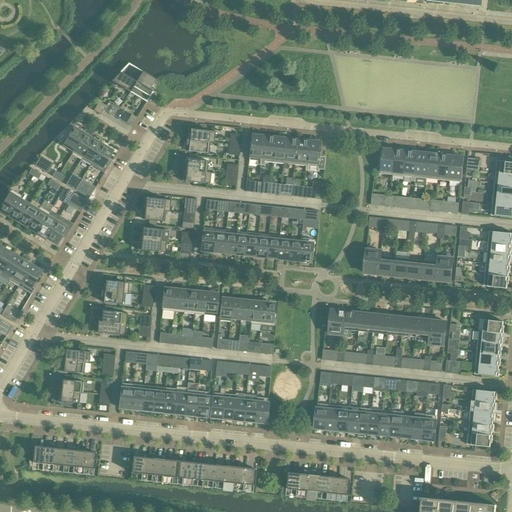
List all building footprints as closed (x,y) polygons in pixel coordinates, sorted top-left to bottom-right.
[(142,71),(128,63),(111,81),(129,92),(136,81),(142,71)] [(129,92),(146,102),(153,91),(136,81),(129,92)] [(99,101),(93,110),(100,115),(103,110),(104,110),(106,106),(99,101)] [(137,117),(131,114),(126,123),(132,126),(137,117)] [(61,143),(73,151),(83,134),(73,128),(68,137),(67,136),(61,143)] [(187,129),(186,140),(214,143),(215,132),(187,129)] [(73,151),(71,154),(81,160),(83,156),(93,140),(83,134),(73,151)] [(256,165),(260,166),(263,137),(251,135),(248,160),(256,161),(256,165)] [(274,138),(263,137),(260,166),(264,166),(264,162),(272,163),(274,138)] [(285,139),(274,138),(272,163),(283,164),(285,139)] [(283,164),(294,165),(297,140),(285,139),(283,164)] [(91,162),(92,163),(102,145),(93,140),(83,156),(92,162),(91,162)] [(186,140),(185,145),(189,145),(188,151),(209,153),(210,143),(214,143),(186,140)] [(308,141),(297,140),(294,165),(305,166),(305,170),(308,141)] [(308,141),(305,170),(309,171),(309,167),(317,167),(319,155),(320,155),(320,151),(319,151),(320,143),(308,141)] [(102,145),(92,163),(105,171),(109,165),(105,163),(112,152),(102,145)] [(392,175),(395,150),(383,149),(382,158),(381,157),(381,162),(382,162),(381,174),(392,175)] [(406,152),(395,150),(392,175),(404,176),(406,152)] [(406,152),(404,176),(411,177),(411,181),(415,182),(418,153),(406,152)] [(418,153),(415,182),(416,178),(426,179),(429,154),(418,153)] [(438,180),(440,155),(429,154),(426,179),(438,180)] [(452,156),(440,155),(438,180),(449,181),(452,156)] [(463,158),(452,156),(449,181),(461,182),(463,158)] [(466,170),(473,170),(475,159),(468,158),(466,170)] [(183,165),(183,170),(211,173),(211,172),(207,172),(208,161),(187,159),(186,165),(183,165)] [(511,162),(510,162),(501,161),(497,160),(495,172),(511,173),(511,162)] [(36,171),(31,168),(28,173),(33,176),(36,171)] [(55,170),(52,176),(56,179),(60,173),(55,170)] [(210,184),(211,173),(183,170),(182,181),(210,184)] [(494,183),(511,184),(511,173),(495,172),(495,173),(499,173),(498,183),(494,182),(494,183)] [(60,173),(56,179),(61,181),(64,176),(60,173)] [(51,188),(55,182),(50,179),(47,185),(51,188)] [(82,179),(78,184),(75,190),(89,198),(95,187),(82,179)] [(75,190),(78,184),(73,181),(70,187),(75,190)] [(55,182),(51,188),(56,191),(59,185),(55,182)] [(511,184),(494,183),(493,194),(511,195),(511,184)] [(0,210),(9,216),(19,200),(21,196),(11,190),(4,202),(3,201),(0,204),(0,210)] [(68,202),(73,194),(68,190),(65,196),(70,199),(68,202)] [(81,210),(87,201),(73,194),(68,202),(81,210)] [(511,195),(493,194),(492,204),(511,206),(511,195)] [(141,208),(169,211),(170,204),(185,205),(185,198),(171,197),(170,200),(142,197),(141,208)] [(28,205),(19,200),(9,216),(19,221),(28,205)] [(186,213),(194,214),(195,205),(187,204),(186,213)] [(511,206),(492,204),(491,215),(511,217),(511,206)] [(37,210),(28,205),(19,221),(28,227),(40,207),(39,207),(37,210)] [(40,207),(28,227),(37,232),(49,213),(40,207)] [(169,211),(141,208),(141,213),(144,214),(143,219),(164,222),(165,211),(169,211)] [(50,210),(49,213),(37,232),(46,238),(60,216),(50,210)] [(60,216),(46,238),(57,244),(64,232),(67,235),(73,224),(60,216)] [(139,233),(138,238),(166,241),(162,240),(163,230),(143,228),(142,233),(139,233)] [(203,228),(202,232),(201,250),(212,251),(215,230),(203,228)] [(223,252),(225,231),(215,230),(212,251),(223,252)] [(234,254),(236,232),(235,236),(225,235),(226,231),(225,231),(223,252),(234,254)] [(511,233),(489,231),(488,242),(511,244),(511,241),(511,233)] [(234,254),(245,255),(247,233),(236,232),(234,254)] [(245,255),(255,256),(258,234),(257,234),(257,238),(247,237),(247,233),(245,255)] [(255,256),(266,257),(268,235),(258,234),(255,256)] [(268,235),(266,257),(277,258),(279,241),(279,237),(268,235)] [(165,252),(166,241),(138,238),(137,249),(165,252)] [(288,259),(298,260),(301,239),(300,239),(300,243),(289,242),(288,259)] [(301,239),(298,260),(310,262),(311,252),(313,253),(314,240),(301,239)] [(277,258),(288,259),(289,242),(279,241),(277,258)] [(511,251),(511,244),(488,242),(487,253),(511,255),(511,252),(511,251)] [(183,243),(182,253),(190,254),(191,244),(183,243)] [(12,255),(3,249),(0,253),(0,275),(3,270),(12,255)] [(364,273),(379,274),(381,256),(381,252),(381,251),(366,249),(364,273)] [(511,263),(511,255),(487,253),(486,264),(511,266),(509,266),(510,262),(511,263)] [(309,262),(202,254),(201,262),(308,271),(309,262)] [(12,276),(21,260),(12,255),(3,270),(0,275),(8,280),(11,275),(12,276)] [(395,257),(381,256),(379,274),(393,276),(395,257)] [(409,259),(395,257),(393,276),(407,277),(409,259)] [(438,262),(437,262),(435,280),(451,282),(453,258),(438,257),(438,258),(438,262)] [(423,260),(409,259),(407,277),(421,279),(423,260)] [(12,276),(11,275),(8,280),(18,286),(30,266),(21,260),(12,276)] [(437,262),(423,260),(421,279),(435,280),(437,262)] [(510,273),(511,266),(486,264),(485,274),(509,277),(510,277),(508,276),(509,273),(510,273)] [(40,271),(30,266),(18,286),(31,294),(38,284),(34,281),(40,271)] [(509,285),(509,277),(485,274),(484,286),(488,287),(497,288),(497,287),(507,289),(507,285),(509,285)] [(102,280),(101,291),(125,294),(125,293),(123,293),(124,282),(102,280)] [(162,311),(174,312),(176,290),(164,289),(162,311)] [(174,312),(184,313),(186,291),(176,290),(174,312)] [(125,294),(101,291),(100,296),(103,297),(103,303),(124,305),(125,294)] [(196,292),(186,291),(184,313),(194,314),(196,292)] [(206,293),(196,292),(194,314),(204,315),(206,293)] [(217,294),(206,293),(204,315),(215,316),(217,294)] [(140,307),(141,299),(128,299),(127,306),(140,307)] [(231,322),(231,318),(231,317),(232,300),(221,299),(219,320),(231,322)] [(243,301),(232,300),(231,317),(231,318),(241,318),(243,301)] [(253,302),(243,301),(241,318),(250,319),(251,319),(253,302)] [(263,303),(253,302),(251,319),(250,319),(250,323),(261,324),(263,303)] [(263,303),(261,324),(274,325),(275,313),(273,313),(274,304),(263,303)] [(1,315),(14,323),(20,312),(7,304),(1,315)] [(102,310),(101,316),(98,316),(98,321),(126,324),(127,313),(102,310)] [(344,330),(346,312),(331,310),(329,333),(344,335),(344,334),(344,330)] [(346,312),(344,330),(358,331),(360,313),(346,312)] [(358,331),(372,333),(374,315),(360,313),(358,331)] [(128,323),(138,323),(138,314),(128,314),(128,323)] [(374,315),(372,333),(386,334),(388,316),(374,315)] [(386,334),(400,336),(402,317),(388,316),(386,334)] [(400,336),(414,337),(416,319),(402,317),(400,336)] [(12,326),(0,318),(0,332),(6,336),(12,326)] [(416,319),(414,337),(429,339),(429,343),(429,344),(432,321),(416,319)] [(503,326),(504,322),(493,321),(493,320),(484,319),(483,331),(479,330),(479,331),(504,333),(504,326),(503,326)] [(125,335),(126,324),(98,321),(97,332),(125,335)] [(432,321),(429,344),(444,345),(446,322),(432,321)] [(504,334),(504,333),(479,331),(478,342),(502,344),(503,337),(502,337),(502,334),(504,334)] [(502,345),(502,344),(478,342),(477,352),(501,355),(502,348),(501,348),(501,344),(502,345)] [(89,363),(90,352),(62,349),(61,360),(89,363)] [(501,355),(477,352),(476,363),(500,366),(501,359),(500,358),(500,355),(501,355)] [(136,353),(135,361),(146,362),(147,354),(136,353)] [(89,363),(61,360),(60,365),(63,365),(63,371),(84,374),(85,363),(89,363)] [(457,368),(458,361),(447,360),(445,373),(452,374),(453,367),(457,368)] [(500,366),(476,363),(474,374),(499,377),(500,369),(499,369),(499,366),(500,366)] [(58,385),(58,390),(82,393),(83,382),(62,379),(61,385),(58,385)] [(122,383),(121,393),(119,408),(130,409),(133,384),(122,383)] [(428,392),(429,384),(418,383),(417,391),(428,392)] [(141,410),(143,390),(133,389),(133,384),(130,409),(141,410)] [(433,384),(429,384),(428,392),(438,393),(439,385),(433,384)] [(152,411),(163,412),(165,388),(154,386),(154,391),(152,411)] [(175,393),(176,393),(176,389),(165,388),(163,412),(173,414),(175,393)] [(220,388),(220,393),(213,393),(210,417),(221,419),(224,394),(225,389),(220,388)] [(473,389),(472,401),(496,403),(495,403),(495,400),(497,400),(497,392),(473,389)] [(82,393),(58,390),(56,401),(78,404),(80,393),(82,393)] [(141,410),(152,411),(154,391),(143,390),(141,410)] [(195,416),(197,391),(186,390),(186,394),(184,415),(195,416)] [(197,391),(195,416),(206,417),(208,402),(207,402),(208,392),(197,391)] [(173,414),(184,415),(186,394),(176,393),(175,393),(173,414)] [(232,420),(234,399),(235,395),(224,394),(221,419),(232,420)] [(256,401),(254,422),(265,423),(266,408),(267,398),(256,397),(255,401),(256,401)] [(232,420),(243,421),(245,400),(234,399),(232,420)] [(245,400),(243,421),(254,422),(256,401),(255,401),(245,400)] [(495,410),(496,403),(472,401),(470,411),(495,414),(494,414),(494,410),(495,410)] [(329,409),(329,405),(318,403),(318,404),(317,404),(316,414),(316,413),(315,428),(326,429),(328,409),(329,409)] [(358,433),(361,408),(350,407),(349,411),(350,411),(348,432),(358,433)] [(358,433),(369,434),(371,413),(372,413),(372,409),(361,408),(358,433)] [(337,431),(339,410),(329,409),(328,409),(326,429),(337,431)] [(369,434),(380,435),(382,414),(382,410),(372,409),(372,413),(371,413),(369,434)] [(337,431),(348,432),(350,411),(349,411),(339,410),(337,431)] [(380,435),(391,436),(393,411),(389,411),(388,415),(382,414),(380,435)] [(391,436),(401,437),(403,417),(404,412),(393,411),(391,436)] [(494,421),(495,414),(470,411),(469,422),(494,425),(494,424),(493,424),(493,421),(494,421)] [(414,418),(412,438),(423,439),(425,415),(425,414),(415,413),(414,418)] [(425,415),(423,439),(434,441),(436,426),(435,426),(437,416),(436,416),(425,415)] [(412,438),(414,418),(403,417),(401,437),(412,438)] [(493,432),(494,425),(469,422),(468,433),(493,435),(492,435),(492,432),(493,432)] [(438,441),(445,442),(446,431),(439,430),(438,441)] [(492,443),(493,435),(468,433),(467,445),(471,445),(490,447),(491,443),(492,443)] [(43,463),(44,447),(34,446),(32,462),(43,463)] [(44,447),(43,463),(53,464),(55,448),(44,447)] [(53,464),(63,465),(65,449),(55,448),(53,464)] [(65,449),(63,465),(74,466),(75,451),(65,449)] [(74,466),(84,468),(85,452),(75,451),(74,466)] [(85,452),(84,468),(94,469),(96,453),(85,452)] [(141,473),(143,458),(133,456),(131,472),(141,473)] [(143,458),(141,473),(151,474),(153,459),(143,458)] [(153,459),(151,474),(162,476),(163,460),(153,459)] [(163,460),(162,476),(172,477),(174,461),(163,460)] [(182,478),(184,462),(174,461),(172,477),(182,478)] [(184,462),(182,478),(192,479),(194,463),(184,462)] [(204,464),(194,463),(192,479),(203,480),(204,464)] [(204,464),(203,480),(213,481),(214,465),(204,464)] [(223,482),(225,466),(214,465),(213,481),(223,482)] [(233,483),(235,467),(225,466),(223,482),(233,483)] [(235,467),(233,483),(243,484),(245,468),(235,467)] [(245,468),(243,484),(254,485),(255,469),(245,468)] [(285,488),(296,490),(297,474),(287,473),(285,488)] [(306,491),(308,475),(297,474),(296,490),(306,491)] [(316,492),(318,476),(308,475),(306,491),(316,492)] [(318,476),(316,492),(327,493),(328,477),(318,476)] [(328,477),(327,493),(337,494),(339,478),(328,477)] [(339,478),(337,494),(347,495),(349,479),(339,478)] [(494,511),(495,505),(438,499),(438,503),(421,501),(420,510),(420,511),(494,511)]
